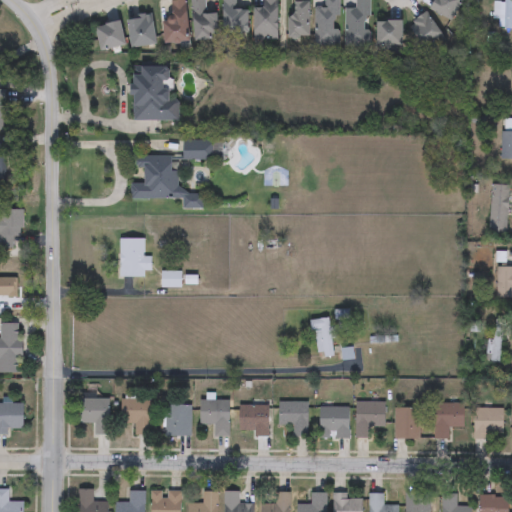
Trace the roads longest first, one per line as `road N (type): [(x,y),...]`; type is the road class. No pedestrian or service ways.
road 1 (tertiary): [(10,0),(42,32),(53,108),(50,511)]
road 2 (residential): [(511,463),(0,462)]
